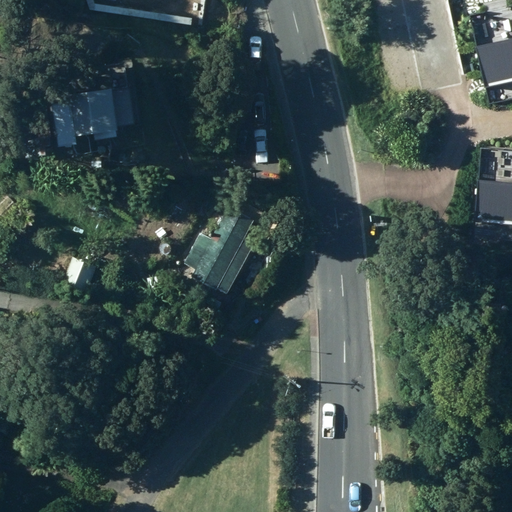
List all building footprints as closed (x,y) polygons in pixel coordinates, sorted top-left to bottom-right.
[(511,40),(474,49),(483,88),(511,81),(511,40)] [(137,126),(132,87),(69,96),(73,122),(61,124),(64,144),(78,142),(77,138),(126,131),(125,127),(137,126)] [(511,183),(476,180),(472,222),(511,225),(511,183)] [(257,220),(266,220),(270,213),(266,206),(258,205),(253,212),(257,220)] [(202,235),(188,262),(200,267),(195,278),(219,290),(221,288),(233,294),(259,241),(250,236),(257,222),(230,209),(214,240),(202,235)] [(74,257),(64,283),(90,293),(100,267),(74,257)] [(225,304),(214,299),(213,301),(204,298),(201,304),(209,307),(205,315),(218,320),(225,304)]
